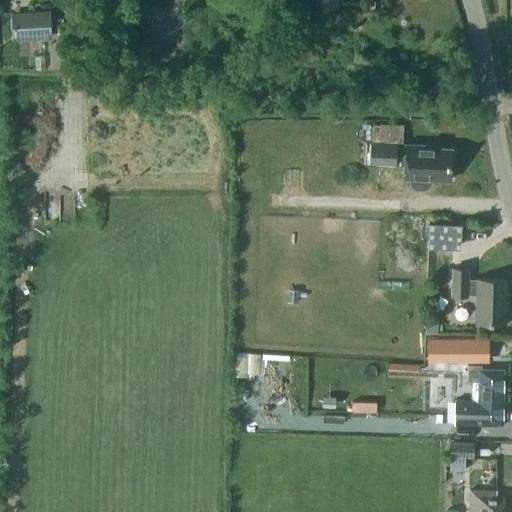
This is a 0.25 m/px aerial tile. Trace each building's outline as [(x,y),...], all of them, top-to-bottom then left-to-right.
[(306,0),(303,0),(303,11),(311,12),(312,1),(306,0)] [(370,0),(370,9),(377,10),(378,1),(370,0)] [(11,12),(12,40),(51,38),(50,10),(11,12)] [(432,145),(406,144),(406,147),(397,147),(397,142),(370,142),(370,164),(404,165),(404,178),(411,178),(410,182),(413,187),(416,189),(425,189),(428,187),(431,183),(431,179),(450,180),(451,148),(436,147),(436,149),(432,148),(432,145)] [(456,243),(456,218),(435,218),(435,243),(456,243)] [(477,322),(505,323),(506,279),(478,278),(478,279),(468,279),(468,268),(453,268),(452,295),(468,295),(468,294),(477,295),(477,322)] [(438,323),(426,323),(425,333),(437,334),(438,323)] [(428,358),(488,358),(488,337),(428,337),(428,358)] [(482,364),(468,363),(467,379),(472,379),(471,399),(455,398),(454,423),(462,423),(461,435),(472,435),(473,423),(503,424),(504,369),(482,368),(482,364)] [(450,457),(476,457),(476,443),(450,442),(450,457)] [(503,511),(503,495),(496,495),(496,490),(470,490),(470,511),(503,511)]
